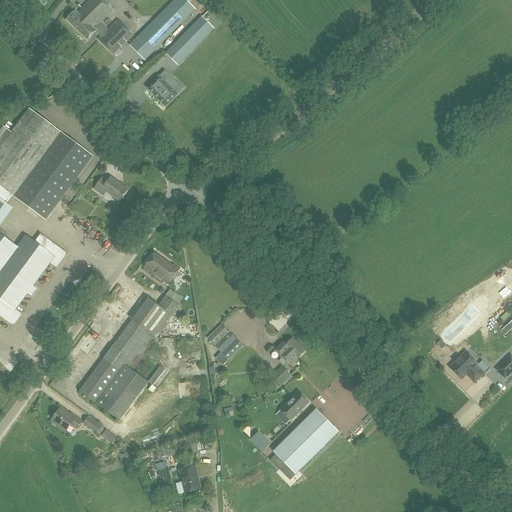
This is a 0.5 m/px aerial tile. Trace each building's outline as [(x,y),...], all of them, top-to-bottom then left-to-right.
[(76,11),(67,20),(87,40),(96,31),(102,37),(99,40),(113,55),(133,34),(118,20),(109,30),(102,23),(114,11),(102,0),(90,0),(78,13),(76,11)] [(185,0),(176,0),(138,40),(152,53),(195,9),(185,0)] [(182,60),(193,49),(213,29),(203,19),(172,51),(182,60)] [(166,107),(178,94),(165,81),(171,76),(165,70),(147,88),(166,107)] [(0,316),(14,327),(22,315),(15,310),(50,263),(58,268),(68,253),(69,254),(69,253),(40,233),(40,234),(34,242),(26,237),(18,248),(0,234),(0,216),(9,205),(6,204),(12,196),(46,221),(94,156),(30,109),(0,148),(0,316)] [(106,192),(120,202),(129,190),(111,177),(108,182),(102,178),(94,189),(103,196),(106,192)] [(98,228),(86,232),(92,247),(103,243),(98,228)] [(178,243),(182,237),(178,235),(174,241),(178,243)] [(151,272),(168,285),(180,269),(174,265),(172,267),(155,254),(146,266),(152,270),(151,272)] [(104,410),(119,421),(148,382),(133,370),(180,308),(166,297),(159,307),(149,299),(80,392),(104,410)] [(479,311),(470,301),(438,332),(447,341),(479,311)] [(207,338),(222,353),(228,360),(242,346),(222,324),(207,338)] [(275,351),(290,367),(306,352),(293,339),(286,345),(284,342),(275,351)] [(82,350),(92,355),(97,346),(87,341),(82,350)] [(467,375),(475,383),(485,374),(480,370),(482,368),(467,352),(450,368),(462,380),(467,375)] [(216,359),(223,366),(228,360),(221,353),(216,359)] [(511,372),(511,355),(499,366),(508,376),(511,372)] [(271,377),(281,387),(286,382),(291,377),(282,367),(276,372),(271,377)] [(158,386),(171,396),(175,391),(167,386),(175,375),(169,371),(158,386)] [(291,420),(310,402),(299,392),(281,410),(291,420)] [(51,421),(66,432),(71,425),(77,429),(83,421),(74,415),(73,417),(61,408),(51,421)] [(289,467),(296,474),(339,432),(317,410),(274,452),(276,454),(289,467)] [(83,424),(97,434),(102,426),(89,416),(83,424)] [(102,436),(112,444),(117,437),(107,429),(102,436)] [(270,444),(259,432),(250,440),(262,452),(270,444)] [(186,440),(189,454),(198,453),(197,450),(209,449),(208,439),(200,440),(200,438),(186,440)] [(178,443),(180,453),(186,452),(183,441),(178,443)] [(158,451),(160,459),(178,454),(176,447),(158,451)] [(72,455),(78,462),(74,465),(88,480),(97,471),(78,450),(72,455)] [(289,467),(276,454),(270,460),(283,473),(289,467)] [(96,467),(104,464),(102,458),(94,462),(96,467)] [(167,469),(164,462),(159,464),(161,471),(167,469)] [(180,470),(186,493),(202,489),(196,466),(180,470)] [(158,484),(153,472),(146,474),(151,487),(158,484)]
